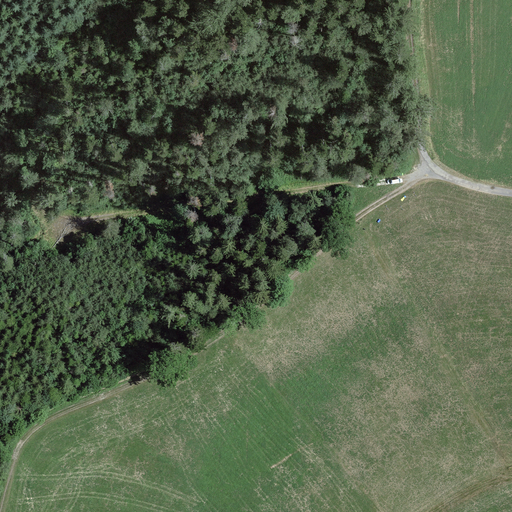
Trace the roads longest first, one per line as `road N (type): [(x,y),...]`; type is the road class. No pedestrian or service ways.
road 1 (track): [(450,178),(373,203),(175,372),(24,433),(0,511)]
road 2 (track): [(60,232),(257,197),(450,178)]
road 3 (track): [(450,178),(416,145),(405,82),(414,0)]
